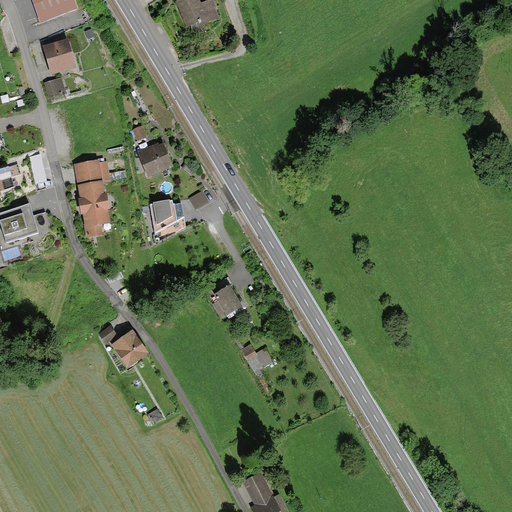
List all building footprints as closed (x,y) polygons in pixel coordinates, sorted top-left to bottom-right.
[(78,12),(73,0),(31,0),(41,25),(78,12)] [(199,0),(182,0),(176,3),(187,30),(198,25),(200,28),(220,20),(215,9),(217,8),(213,0),(211,0),(202,4),(199,0)] [(92,30),(85,32),(88,40),(95,38),(92,30)] [(69,41),(43,48),(51,77),(60,74),(60,75),(77,70),(69,41)] [(67,94),(62,79),(44,84),(49,100),(67,94)] [(143,127),(133,131),(138,143),(148,139),(143,127)] [(159,145),(137,153),(148,180),(174,169),(164,145),(160,147),(159,145)] [(41,154),(30,157),(36,185),(47,182),(41,154)] [(100,162),(74,166),(80,201),(79,201),(81,217),(83,217),(87,238),(102,236),(101,227),(111,225),(108,213),(110,213),(108,196),(106,197),(104,184),(111,183),(111,182),(127,179),(126,172),(110,175),(108,163),(100,164),(100,162)] [(18,166),(0,171),(0,183),(2,183),(5,193),(15,190),(12,178),(21,176),(18,166)] [(209,204),(203,192),(189,199),(196,211),(209,204)] [(173,202),(150,206),(156,242),(162,242),(186,228),(183,205),(174,207),(173,202)] [(30,207),(0,214),(0,223),(6,244),(38,235),(38,233),(51,230),(46,213),(33,217),(30,207)] [(242,310),(230,287),(233,286),(229,279),(212,288),(216,296),(214,297),(226,319),(242,310)] [(115,338),(110,329),(100,335),(104,343),(115,338)] [(146,359),(130,334),(112,345),(128,370),(146,359)] [(251,345),(241,350),(255,374),(273,364),(267,349),(263,350),(256,354),(251,345)] [(263,378),(258,380),(265,395),(270,393),(263,378)] [(160,419),(156,410),(147,414),(151,423),(160,419)] [(281,511),(274,499),(262,473),(243,483),(255,506),(251,509),(252,511),(281,511)] [(287,511),(280,496),(274,499),(281,511),(287,511)]
